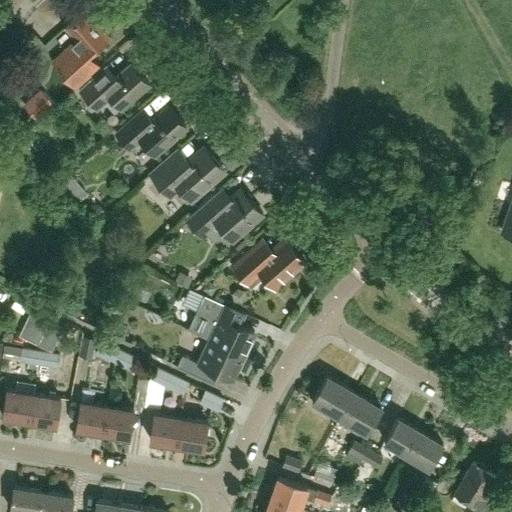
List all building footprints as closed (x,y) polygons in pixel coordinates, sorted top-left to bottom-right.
[(89,54),(109,37),(94,21),(92,22),(82,11),(65,26),(80,43),(56,64),(76,86),(99,66),(89,54)] [(109,94),(121,108),(149,83),(130,61),(107,82),(98,72),(78,90),(94,108),(109,94)] [(54,104),(41,89),(23,104),(36,120),(54,104)] [(155,153),(186,125),(167,103),(144,123),(136,114),(115,132),(130,148),(141,138),(155,153)] [(149,171),(170,194),(179,186),(191,199),(225,168),(203,144),(181,164),(170,153),(149,171)] [(232,238),(263,211),(240,185),(222,201),(214,192),(186,217),(198,231),(214,217),(232,238)] [(511,234),(511,199),(501,231),(511,234)] [(274,286),(305,259),(285,236),(262,256),(252,244),(231,263),(242,275),(254,264),(274,286)] [(255,330),(242,323),(247,313),(226,303),(204,293),(197,308),(211,315),(203,334),(209,337),(244,354),(255,330)] [(40,308),(33,305),(32,305),(18,334),(37,343),(51,314),(40,308)] [(78,354),(92,357),(96,336),(82,333),(78,354)] [(233,377),(244,354),(209,337),(198,360),(182,352),(176,363),(206,377),(211,367),(233,377)] [(112,359),(118,346),(100,338),(94,351),(112,359)] [(38,362),(40,348),(22,345),(4,343),(3,353),(20,355),(20,359),(38,362)] [(135,354),(118,346),(112,359),(129,367),(130,366),(132,360),(138,363),(141,358),(135,355),(135,354)] [(59,351),(40,348),(38,362),(57,365),(59,351)] [(137,404),(144,405),(160,407),(164,384),(183,393),(189,381),(189,380),(155,364),(154,365),(149,377),(150,377),(147,397),(138,395),(137,404)] [(340,414),(354,390),(327,374),(313,398),(340,414)] [(29,418),(33,391),(6,387),(2,413),(29,418)] [(205,387),(198,400),(218,409),(224,397),(205,387)] [(381,406),(354,390),(340,414),(367,430),(381,406)] [(60,396),(33,391),(29,418),(56,422),(60,396)] [(103,430),(107,403),(81,399),(76,426),(103,430)] [(134,408),(107,403),(103,430),(130,434),(134,408)] [(176,442),(180,415),(153,411),(149,437),(176,442)] [(208,420),(192,417),(180,415),(176,442),(203,446),(208,420)] [(407,453),(421,429),(398,416),(384,440),(407,453)] [(443,443),(421,429),(407,453),(429,466),(443,443)] [(361,457),(368,446),(354,438),(347,448),(349,449),(361,457)] [(383,455),(368,446),(361,457),(362,457),(363,458),(357,468),(358,469),(365,473),(372,463),(377,466),(383,455)] [(302,458),(287,453),(286,452),(286,451),(275,447),(270,460),(297,470),(298,469),(302,458)] [(455,491),(468,499),(462,510),(464,511),(478,511),(482,507),(487,498),(482,496),(495,474),(473,460),(455,491)] [(425,500),(437,480),(426,474),(415,494),(425,500)] [(317,487),(316,489),(307,486),(278,476),(271,497),(300,507),(304,495),(313,498),(313,497),(327,503),(331,492),(317,487)] [(33,511),(39,511),(43,490),(13,485),(9,508),(33,511)] [(70,511),(73,494),(43,490),(39,511),(70,511)] [(404,511),(405,509),(410,511),(412,511),(419,502),(412,497),(413,497),(402,490),(393,505),(404,511)] [(298,511),(300,507),(271,497),(265,511),(298,511)] [(119,511),(121,502),(96,498),(94,511),(119,511)] [(143,511),(145,506),(121,502),(119,511),(143,511)]
